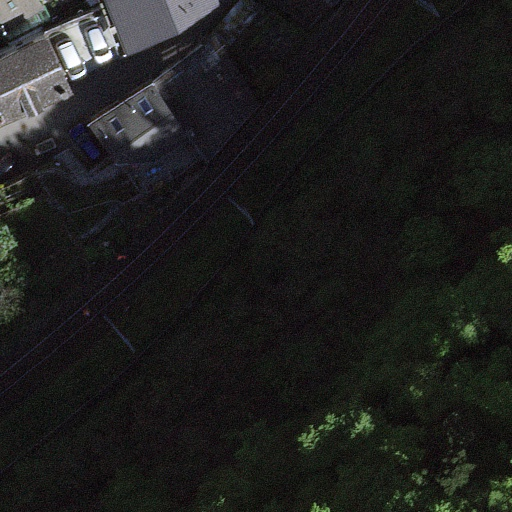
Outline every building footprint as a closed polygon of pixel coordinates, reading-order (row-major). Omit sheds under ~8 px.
[(0,0),(0,26),(38,1),(37,0),(0,0)] [(105,0),(107,4),(122,42),(196,12),(212,0),(105,0)] [(251,0),(237,0),(210,34),(222,51),(257,6),(251,0)] [(324,0),(277,0),(305,23),(324,0)] [(101,7),(44,33),(67,87),(89,68),(116,47),(101,7)] [(44,33),(0,54),(0,120),(33,106),(68,91),(67,87),(44,33)] [(210,34),(152,76),(190,134),(208,155),(257,102),(222,51),(210,34)] [(88,119),(111,157),(155,156),(190,134),(152,76),(88,119)]
